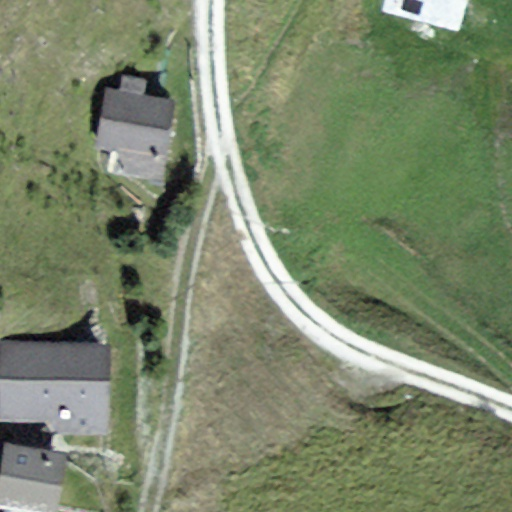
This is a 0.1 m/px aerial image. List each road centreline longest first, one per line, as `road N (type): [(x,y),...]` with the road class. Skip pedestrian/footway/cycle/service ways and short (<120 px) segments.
road 1 (track): [(511,408),(384,358),(313,319),(265,260),(237,186)]
road 2 (track): [(149,511),(197,225),(210,168),(225,150)]
road 3 (track): [(225,150),(211,77),(210,0)]
